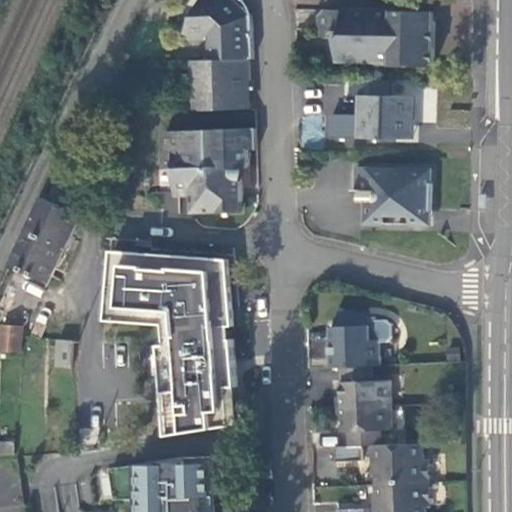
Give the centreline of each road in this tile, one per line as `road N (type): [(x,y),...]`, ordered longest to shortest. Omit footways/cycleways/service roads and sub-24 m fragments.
road 1 (residential): [(0,265),(133,0)]
road 2 (residential): [(284,257),(272,0)]
road 3 (residential): [(284,257),(294,511)]
road 4 (residential): [(508,289),(284,257)]
road 5 (secondary): [(511,458),(508,289)]
